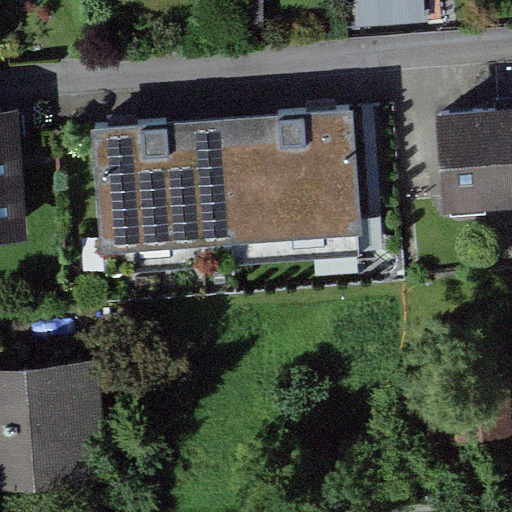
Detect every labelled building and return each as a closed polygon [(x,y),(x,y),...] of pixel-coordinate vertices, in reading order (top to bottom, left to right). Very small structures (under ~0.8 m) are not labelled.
[(355,0),(357,22),(432,17),(431,0),(355,0)] [(355,100),(93,120),(104,265),(366,245),(355,100)] [(17,101),(0,102),(0,231),(28,229),(17,101)] [(511,104),(450,109),(457,207),(511,203),(511,104)] [(96,354),(0,361),(0,483),(105,476),(96,354)] [(393,369),(397,442),(511,436),(511,430),(509,363),(393,369)]
